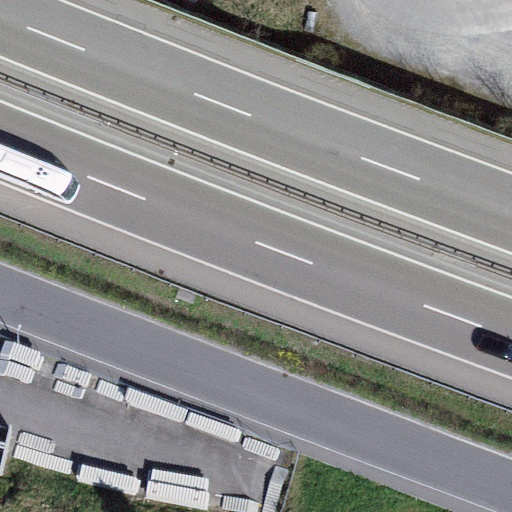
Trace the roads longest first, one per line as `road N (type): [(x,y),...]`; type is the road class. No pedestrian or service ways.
road 1 (motorway): [(511,212),(0,13)]
road 2 (motorway): [(0,144),(511,339)]
road 3 (residential): [(0,301),(511,496)]
